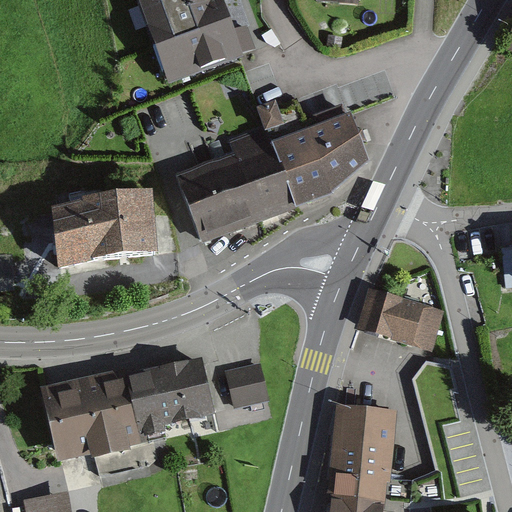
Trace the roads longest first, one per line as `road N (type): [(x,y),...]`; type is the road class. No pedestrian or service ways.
road 1 (secondary): [(347,272),(301,264),(144,327),(64,341),(0,341)]
road 2 (residential): [(433,226),(510,511)]
road 3 (primary): [(347,272),(282,511)]
road 4 (primary): [(488,0),(380,202)]
